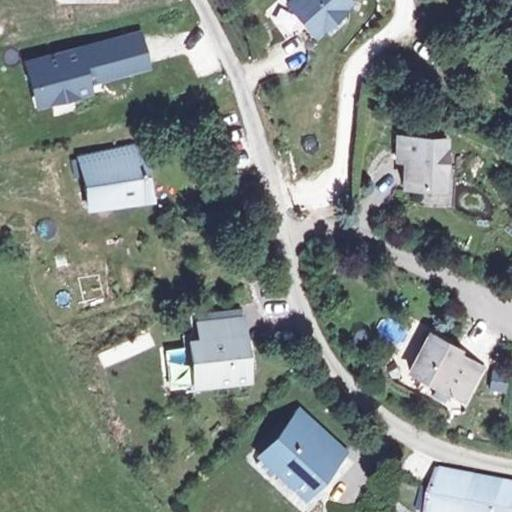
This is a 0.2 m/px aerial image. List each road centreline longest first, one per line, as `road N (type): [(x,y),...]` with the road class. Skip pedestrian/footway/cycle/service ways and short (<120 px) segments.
road 1 (unclassified): [(511,468),(433,450),(377,414),(316,346),(279,228)]
road 2 (residential): [(511,317),(335,227),(279,228)]
road 3 (unclassified): [(279,228),(237,75),(201,0)]
